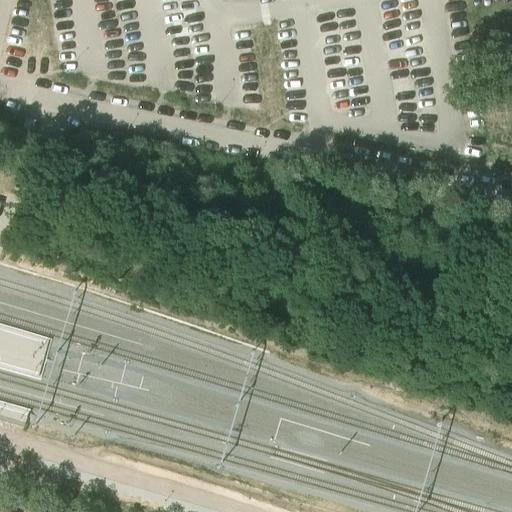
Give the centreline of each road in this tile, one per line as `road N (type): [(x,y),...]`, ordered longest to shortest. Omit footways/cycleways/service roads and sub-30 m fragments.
road 1 (track): [(0,126),(178,175),(511,308)]
road 2 (tertiary): [(0,83),(511,199)]
